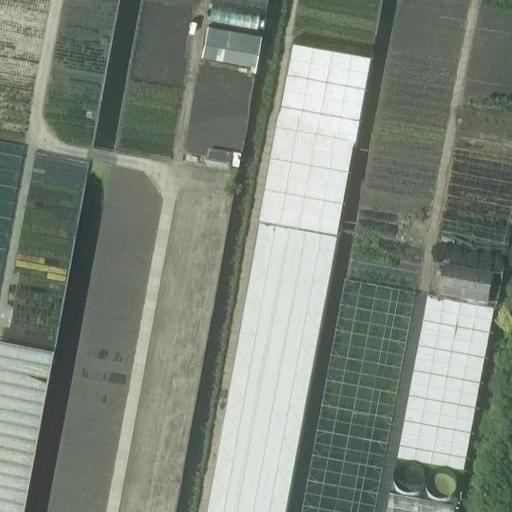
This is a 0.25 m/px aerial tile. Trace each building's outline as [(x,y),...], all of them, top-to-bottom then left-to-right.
[(202,58),(252,68),(258,36),(209,26),(202,58)] [(204,167),(229,171),(231,158),(206,154),(204,167)] [(443,268),(438,297),(488,306),(493,277),(443,268)] [(0,511),(22,511),(50,362),(0,352),(0,511)] [(387,511),(443,511),(389,502),(387,511)]
